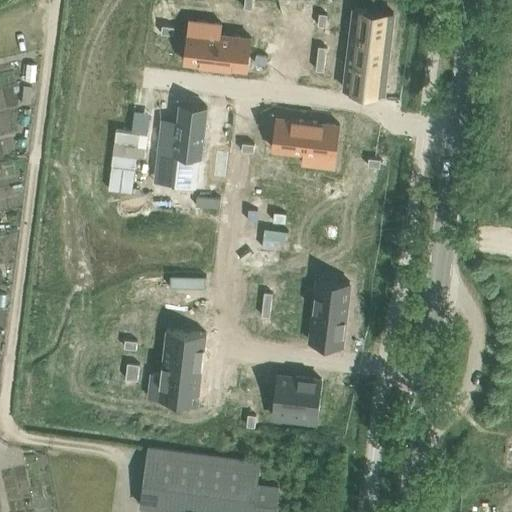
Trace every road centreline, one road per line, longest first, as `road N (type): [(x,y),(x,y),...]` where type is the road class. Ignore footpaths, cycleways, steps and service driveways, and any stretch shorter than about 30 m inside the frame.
road 1 (track): [(52,0),(0,430)]
road 2 (tertiary): [(407,511),(456,115)]
road 3 (residential): [(212,346),(241,91)]
road 4 (residential): [(241,91),(456,115)]
road 5 (residential): [(111,76),(241,91)]
